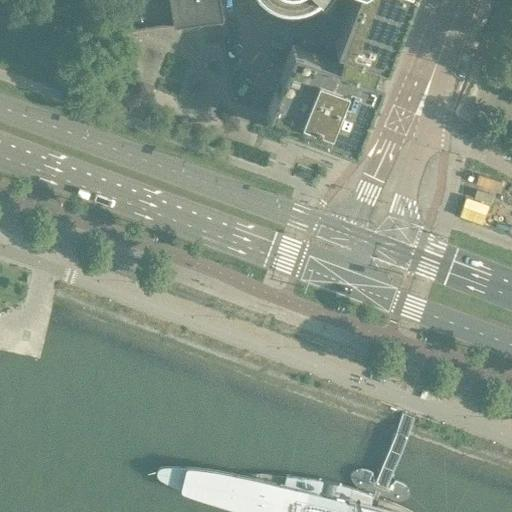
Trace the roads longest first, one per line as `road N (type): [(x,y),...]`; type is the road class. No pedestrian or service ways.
road 1 (unclassified): [(0,250),(511,438)]
road 2 (primary): [(0,155),(351,286)]
road 3 (primary): [(346,234),(0,107)]
road 4 (primary): [(351,286),(511,346)]
road 5 (primary): [(511,292),(383,247)]
road 6 (tertiary): [(424,126),(461,0)]
road 7 (tertiary): [(402,118),(346,234)]
road 8 (tertiary): [(453,0),(402,118)]
road 9 (tertiary): [(383,247),(424,126)]
